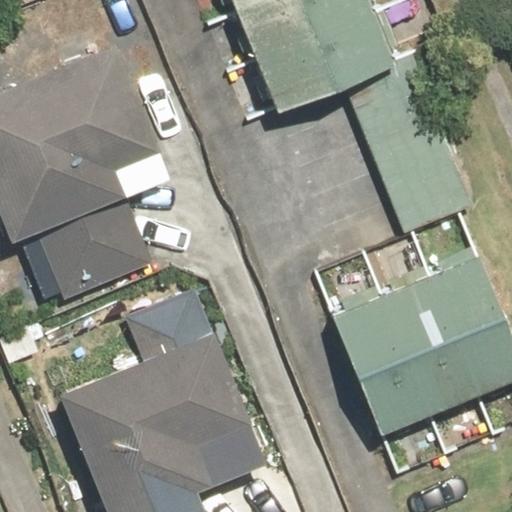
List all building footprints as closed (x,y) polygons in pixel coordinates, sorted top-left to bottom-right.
[(0,52),(100,9),(95,0),(42,0),(0,18),(0,52)] [(218,0),(265,119),(343,88),(400,234),(471,206),(411,55),(388,64),(363,0),(218,0)] [(163,181),(107,48),(0,92),(0,245),(0,246),(27,235),(54,299),(145,261),(119,199),(163,181)] [(511,378),(511,376),(461,260),(315,324),(366,442),(511,378)] [(245,432),(206,336),(49,400),(95,511),(195,511),(189,496),(202,491),(187,456),(245,432)]
